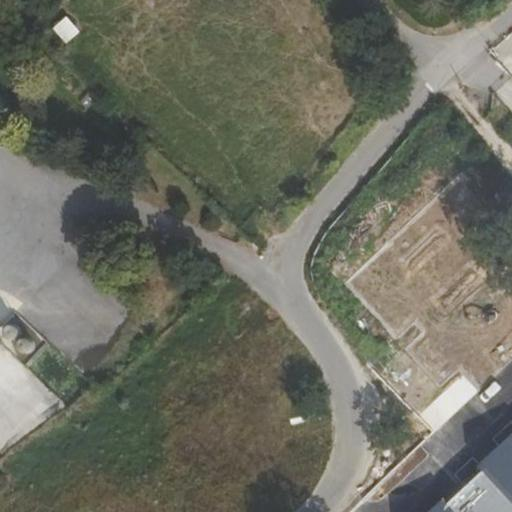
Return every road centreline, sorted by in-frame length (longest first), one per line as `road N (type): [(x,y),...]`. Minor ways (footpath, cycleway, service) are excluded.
road 1 (residential): [(445,69),(304,226),(291,262),(295,296),(342,371),(353,432),(348,466),(314,511)]
road 2 (unknown): [(0,217),(49,192),(96,197),(295,296)]
